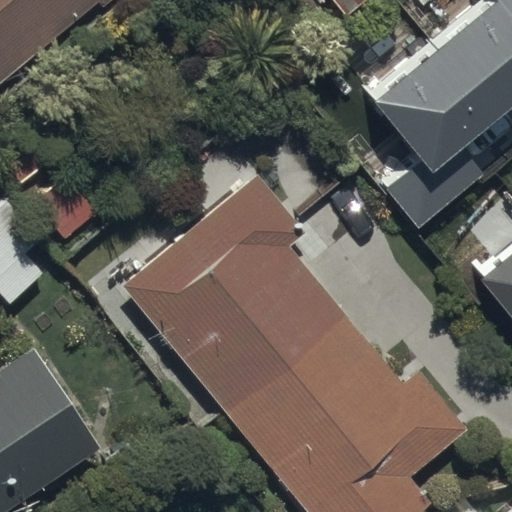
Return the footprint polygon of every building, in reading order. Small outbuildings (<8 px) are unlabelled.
[(0,0),(0,56),(67,0),(0,0)] [(408,0),(435,33),(476,0),(408,0)] [(511,140),(499,151),(511,167),(511,140)] [(215,392),(334,296),(279,229),(295,216),(249,160),(115,269),(215,392)] [(31,225),(0,191),(0,289),(0,290),(35,258),(16,238),(31,225)] [(334,296),(215,392),(313,511),(384,511),(418,485),(397,460),(456,412),(407,352),(391,365),(334,296)] [(0,487),(89,428),(23,329),(0,344),(0,487)]
